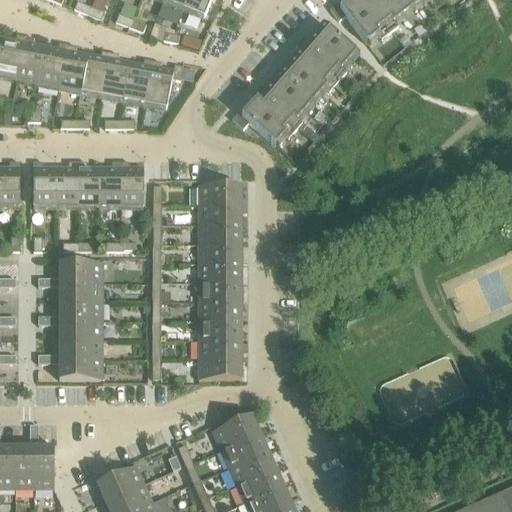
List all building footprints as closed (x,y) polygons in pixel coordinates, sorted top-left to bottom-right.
[(48,0),(48,3),(61,8),(64,0),(48,0)] [(165,0),(164,4),(184,12),(188,0),(165,0)] [(188,0),(184,12),(204,21),(212,0),(188,0)] [(416,10),(408,0),(356,0),(340,12),(337,8),(330,13),(339,25),(346,20),(366,48),(378,39),(382,43),(398,30),(395,26),(416,10)] [(408,0),(416,10),(428,1),(431,6),(438,0),(408,0)] [(74,13),(88,19),(91,10),(78,5),(74,13)] [(91,10),(88,19),(101,24),(105,16),(91,10)] [(116,26),(129,31),(133,23),(119,17),(116,26)] [(133,23),(129,31),(143,37),(146,28),(133,23)] [(282,74),(316,103),(325,92),(329,96),(347,76),(343,73),(357,57),(323,27),(309,43),(305,40),(296,51),(300,54),(282,74)] [(163,45),(178,47),(179,39),(165,36),(163,45)] [(0,57),(0,80),(17,84),(25,41),(17,39),(16,44),(3,41),(0,57)] [(25,41),(17,84),(38,88),(46,50),(33,47),(34,42),(25,41)] [(58,52),(46,50),(38,88),(60,92),(68,49),(59,47),(58,52)] [(77,50),(68,49),(60,92),(81,96),(88,58),(76,55),(77,50)] [(81,96),(102,100),(110,57),(102,55),(101,60),(88,58),(81,96)] [(102,100),(123,104),(130,66),(118,64),(119,59),(110,57),(102,100)] [(130,66),(123,104),(144,108),(153,65),(144,63),(143,68),(130,66)] [(153,65),(144,108),(167,112),(172,84),(180,85),(183,71),(174,69),(173,74),(161,72),(162,67),(153,65)] [(316,103),(282,74),(265,94),(261,91),(252,101),(255,105),(242,120),(238,117),(232,124),(243,134),(249,127),(275,150),(284,139),(288,142),(302,127),(298,123),(316,103)] [(26,118),(41,118),(41,109),(26,109),(26,118)] [(41,118),(26,118),(26,127),(41,127),(41,118)] [(61,133),(75,133),(75,124),(61,124),(61,133)] [(75,124),(75,133),(90,133),(90,124),(75,124)] [(105,133),(119,133),(119,124),(105,124),(105,133)] [(119,124),(119,133),(134,133),(134,124),(119,124)] [(34,211),(56,211),(56,172),(44,172),(44,166),(34,166),(34,211)] [(56,211),(78,211),(78,166),(69,166),(69,172),(56,172),(56,211)] [(78,166),(78,211),(99,211),(99,172),(87,172),(87,166),(78,166)] [(99,211),(121,211),(121,167),(112,166),(112,172),(99,172),(99,211)] [(0,171),(0,210),(20,211),(20,167),(10,167),(10,172),(0,171)] [(121,167),(121,211),(144,211),(144,172),(130,172),(130,167),(121,167)] [(198,190),(198,208),(241,208),(241,191),(242,191),(242,190),(198,190)] [(153,203),(161,203),(161,191),(153,191),(153,203)] [(198,208),(198,229),(241,229),(241,208),(198,208)] [(153,217),(153,229),(162,229),(162,217),(153,217)] [(162,229),(153,229),(153,242),(162,242),(162,229)] [(198,229),(199,248),(241,248),(241,229),(198,229)] [(11,256),(20,256),(20,241),(11,241),(11,256)] [(34,241),(34,256),(43,256),(43,241),(34,241)] [(78,256),(78,247),(63,247),(63,256),(78,256)] [(78,247),(78,256),(92,256),(92,247),(78,247)] [(121,256),(121,247),(106,247),(106,256),(121,256)] [(121,247),(121,256),(136,256),(136,247),(121,247)] [(241,248),(199,248),(199,268),(241,268),(241,248)] [(153,255),(153,268),(162,268),(162,255),(153,255)] [(60,282),(49,282),(49,291),(60,291),(60,287),(103,287),(103,266),(60,266),(60,268),(60,282)] [(162,268),(153,268),(153,280),(162,280),(162,268)] [(241,268),(199,268),(199,287),(241,287),(241,268)] [(49,291),(49,282),(38,283),(38,291),(49,291)] [(5,283),(5,291),(16,291),(16,283),(5,283)] [(60,287),(60,291),(60,306),(102,306),(103,287),(60,287)] [(199,287),(199,306),(241,306),(241,287),(199,287)] [(153,293),(153,306),(162,306),(162,293),(153,293)] [(60,321),(49,321),(49,330),(60,330),(60,325),(102,325),(102,306),(60,306),(60,321)] [(162,306),(153,306),(153,319),(162,319),(162,306)] [(199,306),(199,325),(241,325),(241,306),(199,306)] [(5,321),(5,329),(16,329),(16,321),(5,321)] [(49,330),(49,321),(38,321),(38,330),(49,330)] [(60,325),(60,330),(60,344),(102,344),(102,325),(60,325)] [(241,325),(199,325),(199,344),(241,344),(241,325)] [(153,332),(153,344),(162,345),(162,332),(153,332)] [(49,368),(60,368),(60,364),(102,364),(102,344),(60,344),(60,359),(49,359),(49,368)] [(162,345),(153,344),(153,357),(162,357),(162,345)] [(199,344),(199,364),(241,364),(241,344),(199,344)] [(5,359),(5,368),(16,368),(16,359),(5,359)] [(39,368),(49,368),(49,359),(39,359),(39,368)] [(60,364),(60,368),(60,383),(60,384),(102,384),(102,364),(60,364)] [(241,364),(199,364),(199,384),(242,384),(242,383),(241,383),(241,364)] [(153,383),(162,383),(162,370),(153,370),(153,383)] [(212,436),(221,455),(260,437),(252,420),(252,418),(212,436)] [(30,440),(38,440),(38,430),(30,430),(30,440)] [(260,437),(221,455),(229,472),(267,455),(260,437)] [(15,451),(15,494),(34,494),(34,451),(38,451),(38,440),(30,440),(30,451),(15,451)] [(178,453),(183,464),(190,461),(185,449),(178,453)] [(34,451),(34,494),(54,494),(54,450),(53,451),(38,451),(34,451)] [(15,451),(0,451),(0,493),(15,494),(15,451)] [(275,472),(267,455),(229,472),(236,490),(275,472)] [(181,472),(176,460),(168,464),(173,476),(181,472)] [(98,489),(106,506),(144,489),(136,470),(97,488),(97,489),(98,489)] [(236,490),(244,507),(283,490),(275,472),(236,490)] [(188,476),(193,488),(201,485),(196,473),(188,476)] [(201,485),(193,488),(198,499),(206,496),(201,485)] [(139,511),(152,506),(144,489),(106,506),(108,511),(139,511)] [(283,490),(244,507),(238,510),(238,511),(280,511),(291,507),(283,490)] [(511,511),(511,491),(465,511),(511,511)]
